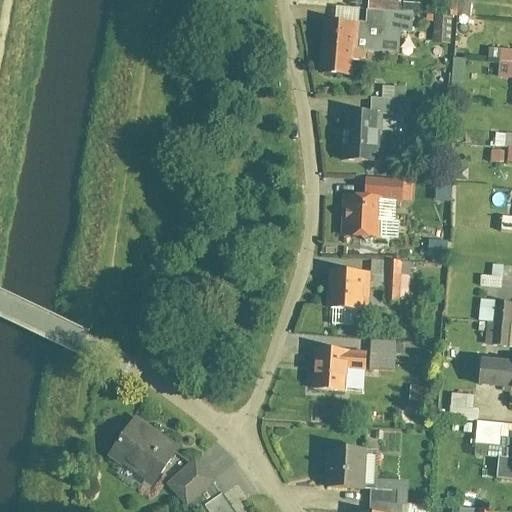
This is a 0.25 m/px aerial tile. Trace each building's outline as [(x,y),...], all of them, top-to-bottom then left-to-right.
[(309,13),(305,68),(340,70),(342,44),(404,49),(407,0),(358,0),(356,16),(309,13)] [(444,0),(444,13),(466,14),(466,0),(444,0)] [(434,15),(435,42),(449,41),(448,14),(434,15)] [(450,16),(451,34),(471,33),(470,15),(450,16)] [(511,69),(511,40),(490,39),(488,68),(511,69)] [(369,107),(330,104),(326,153),(366,156),(369,107)] [(511,221),(511,127),(499,127),(496,150),(511,151),(511,184),(509,184),(506,221),(511,221)] [(335,180),(330,226),(387,231),(392,174),(352,170),(351,181),(335,180)] [(392,253),(375,253),(375,290),(392,289),(392,253)] [(353,265),(317,262),(314,303),(350,306),(353,265)] [(511,295),(475,291),(470,338),(493,340),(492,352),(468,349),(464,377),(502,381),(503,373),(511,373),(511,295)] [(399,368),(399,339),(373,339),(373,368),(399,368)] [(353,363),(354,344),(352,344),(307,340),(304,383),(330,385),(332,361),(353,363)] [(401,362),(418,362),(418,341),(401,341),(401,362)] [(436,412),(464,415),(469,388),(441,383),(436,412)] [(508,422),(464,415),(459,437),(487,442),(481,473),(511,478),(511,433),(506,433),(508,422)] [(104,460),(146,489),(152,481),(188,502),(216,482),(130,422),(104,460)] [(359,444),(313,438),(308,482),(354,488),(359,444)] [(237,511),(216,482),(188,502),(194,511),(237,511)] [(473,511),(475,503),(445,498),(442,511),(473,511)] [(341,503),(341,511),(377,511),(378,504),(341,503)]
